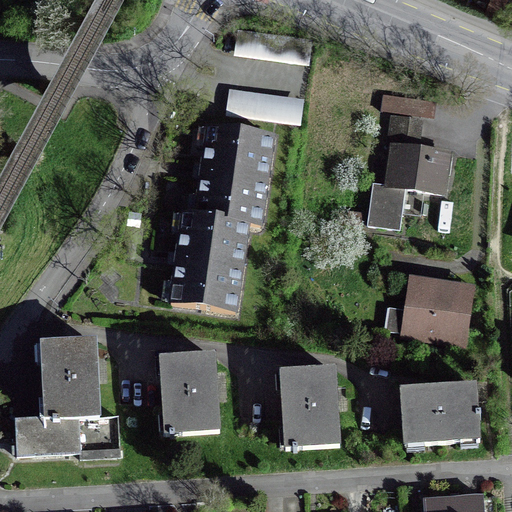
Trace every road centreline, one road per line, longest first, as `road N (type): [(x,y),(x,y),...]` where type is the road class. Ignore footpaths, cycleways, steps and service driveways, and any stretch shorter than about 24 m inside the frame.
road 1 (residential): [(0,502),(499,473)]
road 2 (residential): [(156,73),(116,185),(0,351)]
road 3 (primary): [(511,69),(335,0)]
road 4 (residential): [(0,60),(156,73)]
